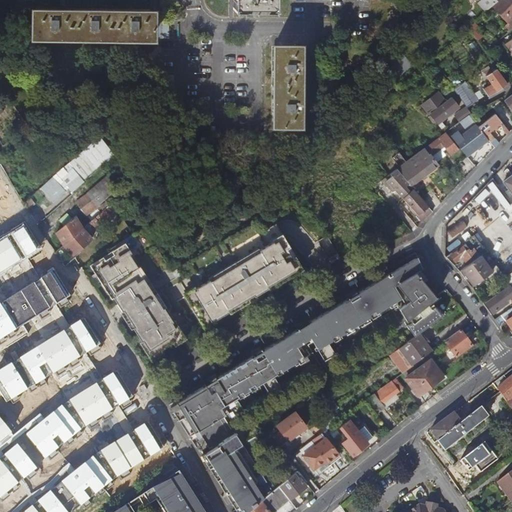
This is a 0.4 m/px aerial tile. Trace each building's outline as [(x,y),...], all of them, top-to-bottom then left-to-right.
[(232,0),(233,9),(274,9),(274,0),(232,0)] [(445,7),(438,0),(431,0),(442,10),(445,7)] [(492,5),(497,0),(480,0),(478,2),(486,11),(492,5)] [(506,13),(502,16),(508,23),(505,25),(509,31),(511,28),(511,0),(497,0),(492,5),(498,12),(502,9),(506,13)] [(151,37),(152,36),(152,20),(162,20),(162,11),(152,11),(152,10),(33,10),(33,37),(151,37)] [(481,31),(473,22),(468,27),(469,29),(478,41),(481,37),(479,33),(481,31)] [(274,46),(273,125),(300,125),(301,46),(274,46)] [(511,84),(497,67),(486,75),(490,80),(493,83),(490,85),(484,89),(488,97),(498,92),(502,89),(503,90),(511,84)] [(452,89),(466,107),(478,102),(463,82),(452,89)] [(450,97),(440,106),(437,108),(435,106),(428,112),(441,129),(445,126),(440,121),(458,107),(450,97)] [(435,106),(439,104),(434,98),(423,107),(428,112),(435,106)] [(471,114),(466,107),(455,116),(459,122),(468,116),(471,114)] [(494,113),(477,127),(488,140),(494,148),(498,143),(489,132),(501,122),(494,113)] [(466,157),(488,140),(477,127),(468,116),(459,122),(467,131),(462,135),(459,131),(451,137),(455,142),(453,143),(466,157)] [(453,143),(445,134),(426,149),(431,156),(444,146),(451,155),(459,150),(457,148),(453,143)] [(78,175),(84,181),(114,155),(98,135),(62,168),(66,172),(72,180),(78,175)] [(406,162),(399,167),(413,185),(438,165),(424,149),(406,162)] [(413,185),(399,167),(397,169),(397,170),(411,187),(413,185)] [(66,172),(62,168),(40,189),(53,203),(65,193),(58,184),(61,181),(59,178),(66,172)] [(396,191),(403,199),(413,190),(411,187),(397,170),(392,173),(394,176),(387,182),(390,185),(388,187),(393,193),(396,191)] [(511,174),(503,181),(511,193),(511,174)] [(84,181),(78,175),(72,180),(66,186),(72,192),(84,181)] [(75,204),(86,217),(118,191),(106,177),(75,204)] [(432,212),(413,190),(403,199),(418,216),(416,217),(421,223),(432,212)] [(112,203),(82,229),(63,246),(72,256),(91,240),(87,235),(92,230),(91,229),(98,223),(99,225),(117,209),(112,203)] [(63,226),(72,219),(67,213),(58,220),(63,226)] [(63,246),(82,229),(74,217),(72,219),(63,226),(56,233),(63,246)] [(22,224),(0,237),(0,272),(38,249),(22,224)] [(317,241),(330,263),(339,258),(326,236),(317,241)] [(196,290),(187,295),(205,324),(214,319),(214,320),(228,312),(228,310),(253,295),(254,297),(267,288),(267,287),(297,268),(280,239),(273,243),(272,242),(258,251),(259,252),(210,282),(209,280),(195,289),(196,290)] [(467,265),(480,255),(485,252),(476,240),(465,249),(463,246),(450,256),(455,262),(461,258),(467,265)] [(143,341),(153,356),(181,337),(172,322),(173,321),(164,308),(163,309),(137,269),(138,268),(130,254),(128,255),(124,249),(95,267),(115,297),(113,298),(122,312),(123,311),(134,327),(133,328),(142,342),(143,341)] [(492,271),(480,255),(467,265),(460,271),(473,287),(492,271)] [(357,325),(369,317),(399,300),(391,288),(399,283),(416,272),(418,271),(413,260),(357,293),(351,297),(308,323),(316,334),(318,333),(320,335),(314,339),(322,353),(331,348),(328,342),(357,325)] [(177,269),(172,272),(176,278),(181,275),(177,269)] [(50,270),(0,302),(0,338),(65,299),(50,270)] [(436,297),(416,272),(399,283),(412,298),(408,302),(399,308),(406,320),(410,317),(424,306),(424,307),(436,297)] [(412,298),(399,283),(391,288),(399,300),(404,296),(408,302),(412,298)] [(511,297),(511,288),(511,289),(487,307),(492,313),(510,299),(511,297)] [(426,309),(424,307),(424,306),(410,317),(413,320),(408,324),(406,325),(414,336),(418,334),(443,316),(433,303),(426,309)] [(511,306),(501,315),(511,330),(511,306)] [(369,317),(357,325),(358,328),(361,326),(361,327),(371,321),(369,317)] [(81,319),(0,368),(0,390),(8,402),(97,346),(81,319)] [(316,334),(308,323),(298,329),(304,338),(298,342),(306,356),(312,352),(307,344),(312,341),(314,339),(320,335),(318,333),(316,334)] [(298,329),(292,333),(298,342),(304,338),(298,329)] [(471,345),(459,329),(444,341),(456,356),(471,345)] [(306,356),(298,342),(292,333),(262,351),(255,355),(216,378),(210,383),(214,390),(224,405),(228,412),(231,417),(243,410),(236,398),(262,382),(269,394),(280,387),(273,375),(302,358),(304,361),(308,358),(306,356)] [(431,351),(418,334),(399,348),(412,365),(431,351)] [(399,348),(418,334),(414,336),(399,348)] [(335,354),(331,348),(322,353),(314,339),(312,341),(324,361),(335,354)] [(429,360),(404,379),(405,379),(417,396),(442,377),(429,360)] [(66,402),(28,434),(47,456),(86,424),(129,398),(114,373),(66,402)] [(498,393),(506,403),(511,397),(511,378),(511,377),(506,381),(503,377),(492,385),(498,393)] [(398,392),(390,381),(365,400),(376,414),(384,408),(381,405),(398,392)] [(210,383),(209,382),(205,385),(210,393),(214,390),(210,383)] [(224,405),(214,390),(210,393),(205,385),(176,402),(169,406),(188,436),(194,433),(193,431),(197,428),(198,430),(223,415),(219,408),(224,405)] [(228,412),(224,405),(219,408),(223,415),(228,412)] [(438,441),(437,442),(444,451),(486,417),(479,408),(460,423),(438,441)] [(303,428),(292,414),(275,427),(279,432),(277,434),(275,431),(270,434),(280,447),(303,428)] [(452,414),(430,432),(438,441),(460,423),(452,414)] [(342,443),(352,456),(354,454),(367,444),(366,442),(372,438),(363,427),(358,432),(348,420),(340,427),(348,438),(342,443)] [(0,423),(0,446),(11,436),(0,423)] [(96,455),(24,511),(72,511),(114,479),(161,449),(145,424),(96,455)] [(235,510),(238,508),(241,507),(243,510),(244,511),(247,511),(264,498),(255,484),(266,482),(261,474),(256,478),(253,475),(236,448),(242,445),(235,433),(218,444),(219,446),(205,455),(213,467),(209,469),(218,483),(226,495),(229,493),(232,496),(228,499),(235,510)] [(302,456),(313,470),(324,462),(326,464),(337,454),(324,438),(302,456)] [(19,444),(0,459),(0,496),(36,467),(19,444)] [(213,467),(205,455),(204,453),(201,456),(209,469),(213,467)] [(511,470),(497,482),(511,501),(511,470)] [(296,471),(278,487),(289,500),(307,485),(296,471)] [(462,482),(467,489),(482,478),(476,471),(462,482)] [(202,511),(177,472),(167,479),(169,483),(175,480),(195,511),(202,511)] [(169,483),(167,479),(143,494),(149,504),(156,500),(163,511),(195,511),(175,480),(169,483)] [(278,487),(264,498),(247,511),(274,511),(289,500),(278,487)] [(149,504),(143,494),(138,497),(145,507),(149,504)]
